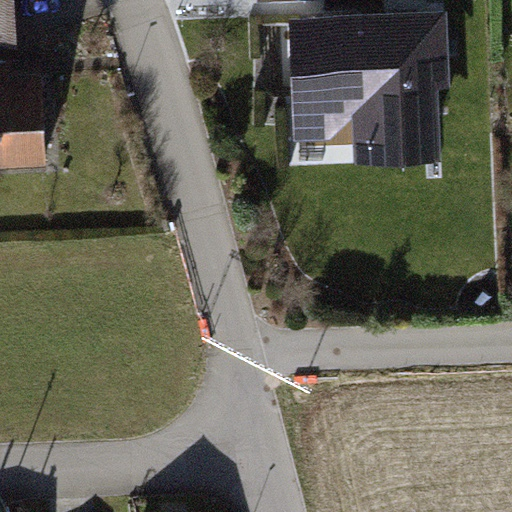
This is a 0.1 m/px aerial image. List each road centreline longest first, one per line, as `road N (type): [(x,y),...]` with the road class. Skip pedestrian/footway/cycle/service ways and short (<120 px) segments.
road 1 (residential): [(244,352),(158,49),(136,0)]
road 2 (residential): [(511,340),(244,352)]
road 3 (residential): [(261,456),(0,470)]
